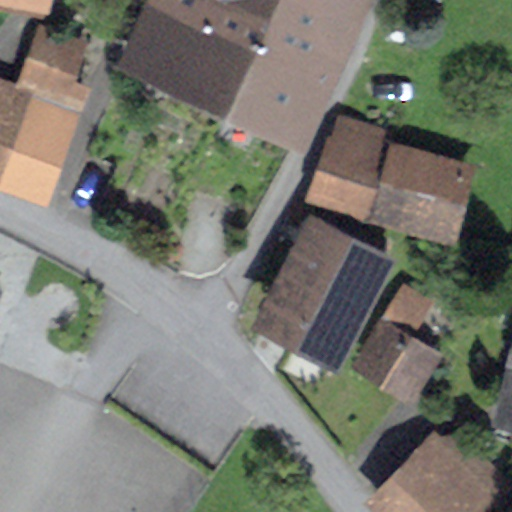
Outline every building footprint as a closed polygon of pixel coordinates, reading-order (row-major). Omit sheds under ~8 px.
[(201,0),(171,66),(231,93),(275,0),(201,0)] [(300,125),(353,0),(275,0),(231,93),(300,125)] [(42,27),(27,70),(66,83),(81,40),(42,27)] [(361,82),(353,116),(390,125),(399,93),(361,82)] [(0,100),(0,168),(2,169),(23,108),(0,100)] [(48,185),(69,124),(23,108),(2,169),(48,185)] [(344,119),(318,195),(360,210),(387,134),(344,119)] [(392,151),(378,203),(449,223),(464,171),(392,151)] [(306,341),(340,274),(369,288),(388,250),(307,209),(289,248),(278,242),(244,309),(306,341)] [(387,325),(365,360),(407,387),(429,352),(387,325)] [(511,372),(503,408),(511,410),(511,372)] [(449,442),(440,434),(376,496),(391,511),(480,511),(509,484),(459,432),(449,442)]
